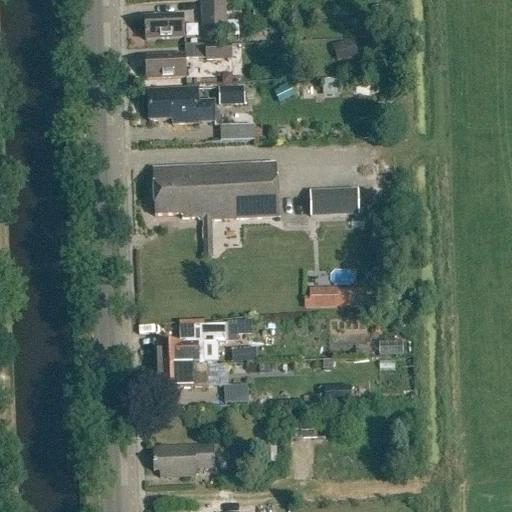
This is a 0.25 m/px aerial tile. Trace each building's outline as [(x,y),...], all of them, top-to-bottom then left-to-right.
[(201,7),(203,39),(227,38),(226,6),(201,7)] [(184,20),(144,22),(145,43),(185,41),(184,20)] [(205,49),(206,65),(232,64),(231,47),(205,49)] [(185,60),(145,62),(147,84),(186,82),(185,60)] [(244,90),(218,91),(219,109),(245,108),(244,90)] [(198,92),(148,94),(149,123),(173,122),(173,128),(216,126),(215,103),(199,104),(198,92)] [(215,127),(216,141),(249,141),(249,127),(215,127)] [(276,166),(153,171),(155,218),(181,217),(182,223),(278,219),(276,166)] [(359,219),(358,195),(346,195),(347,219),(359,219)] [(309,309),(338,309),(338,291),(308,291),(309,309)] [(180,329),(180,347),(217,346),(227,345),(227,327),(180,329)] [(218,365),(217,346),(180,347),(155,348),(155,370),(205,368),(205,366),(218,365)] [(227,356),(228,364),(250,362),(250,354),(227,356)] [(155,370),(156,391),(208,389),(207,368),(205,368),(155,370)] [(245,392),(224,393),(225,410),(245,409),(245,392)] [(291,442),(323,442),(323,423),(291,423),(291,442)] [(214,450),(154,453),(155,473),(162,473),(162,480),(196,478),(196,473),(214,472),(214,450)]
